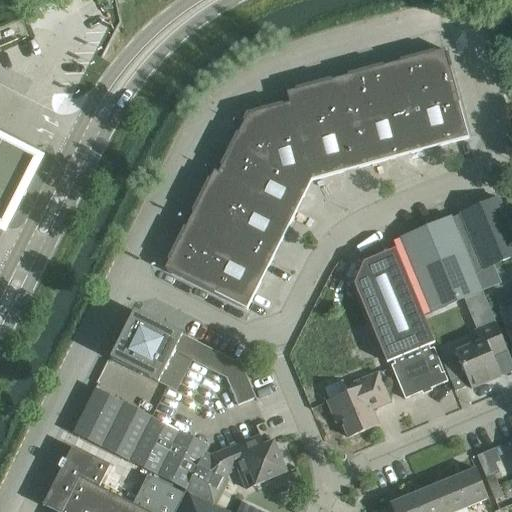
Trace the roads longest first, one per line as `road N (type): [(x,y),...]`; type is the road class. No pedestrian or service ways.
road 1 (residential): [(270,352),(327,251),(348,231),(480,174),(499,132),(477,42),(434,20),(329,44),(252,77),(196,129),(126,277)]
road 2 (secondary): [(0,322),(122,79),(170,27),(211,0)]
road 3 (residential): [(126,277),(9,511)]
road 4 (residential): [(325,494),(350,463),(511,400)]
road 5 (unclassified): [(270,352),(126,277)]
road 6 (unclassified): [(325,494),(270,352)]
road 7 (unknown): [(114,170),(85,147),(0,110)]
